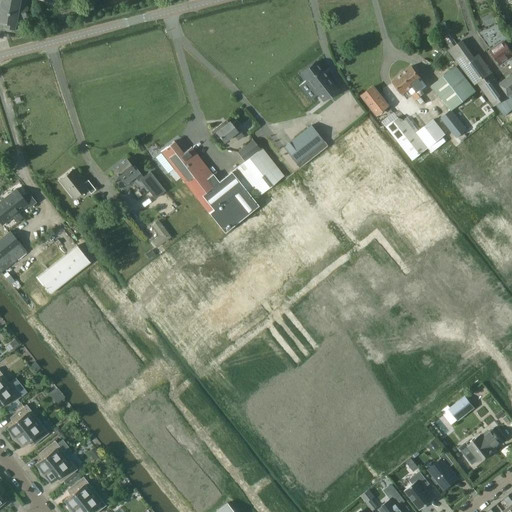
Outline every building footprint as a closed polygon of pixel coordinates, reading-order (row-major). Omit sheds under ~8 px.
[(24,0),(1,0),(1,5),(0,5),(0,20),(6,22),(5,26),(13,28),(15,17),(24,19),(25,15),(25,12),(26,8),(23,7),(24,0)] [(482,18),(485,25),(496,21),(493,14),(482,18)] [(445,22),(438,24),(441,33),(448,31),(445,22)] [(449,33),(441,38),(449,49),(457,44),(449,33)] [(491,51),(501,64),(501,65),(507,60),(511,66),(511,73),(499,83),(479,54),(474,57),(462,40),(457,44),(449,49),(448,50),(475,85),(477,83),(494,106),(496,105),(505,116),(511,109),(511,51),(504,41),(491,51)] [(316,62),(301,73),(307,80),(308,81),(306,82),(311,89),(313,88),(318,94),(323,101),(337,90),(316,62)] [(413,67),(412,67),(411,66),(402,73),(420,97),(424,93),(417,83),(422,79),(417,74),(418,73),(418,72),(418,71),(417,71),(417,70),(416,69),(416,68),(415,68),(415,67),(413,67)] [(431,86),(450,110),(451,111),(476,91),(456,66),(431,86)] [(420,97),(402,73),(392,81),(403,94),(408,90),(416,100),(420,97)] [(373,87),(362,95),(377,114),(388,105),(373,87)] [(466,130),(451,111),(450,110),(440,118),(456,138),(466,130)] [(386,127),(412,160),(428,148),(416,132),(405,118),(404,120),(398,117),(386,127)] [(431,152),(449,138),(433,119),(416,132),(428,148),(431,152)] [(211,132),(217,140),(219,138),(223,143),(233,135),(237,141),(243,137),(237,129),(240,126),(236,121),(231,125),(229,123),(223,127),(221,124),(211,132)] [(283,147),(300,168),(328,145),(311,125),(283,147)] [(260,149),(253,139),(237,152),(245,161),(260,149)] [(213,174),(192,147),(183,154),(174,141),(162,151),(225,232),(259,206),(232,172),(219,181),(213,174)] [(235,168),(247,183),(258,197),(284,176),(262,148),(260,149),(245,161),(235,168)] [(121,180),(122,180),(126,185),(136,177),(139,181),(140,180),(143,177),(134,165),(132,166),(126,159),(113,169),(121,180)] [(89,193),(94,189),(87,179),(82,183),(71,169),(58,179),(72,197),(85,187),(89,193)] [(143,177),(140,180),(155,199),(165,191),(150,171),(143,177)] [(18,190),(0,204),(0,221),(1,223),(11,215),(16,222),(23,217),(17,210),(20,207),(22,209),(28,204),(29,206),(36,202),(28,191),(22,196),(18,190)] [(152,241),(157,247),(170,237),(158,221),(157,222),(156,222),(155,222),(154,223),(154,224),(153,224),(152,225),(160,236),(152,241)] [(0,261),(21,245),(10,231),(0,238),(0,261)] [(50,294),(90,262),(77,245),(37,277),(50,294)] [(150,250),(146,253),(149,259),(154,255),(150,250)] [(16,337),(8,343),(14,350),(21,344),(16,337)] [(0,389),(9,383),(0,371),(0,389)] [(0,404),(2,403),(5,408),(2,410),(3,410),(21,396),(21,395),(20,396),(9,383),(0,389),(0,404)] [(473,407),(465,397),(449,409),(457,419),(473,407)] [(12,439),(37,419),(26,405),(28,404),(27,404),(9,418),(9,419),(12,417),(16,421),(7,427),(10,431),(9,431),(12,439)] [(502,410),(495,415),(498,419),(505,414),(502,410)] [(48,432),(37,419),(12,439),(19,443),(22,446),(30,439),(34,444),(31,446),(50,432),(49,432),(48,432)] [(473,452),(467,457),(472,464),(479,459),(480,461),(492,451),(491,448),(501,441),(492,430),(482,437),(480,435),(468,444),(467,445),(473,452)] [(41,475),(66,455),(55,441),(56,440),(38,454),(38,455),(41,453),(44,457),(36,464),(39,467),(38,467),(41,475)] [(434,440),(429,445),(434,451),(440,447),(434,440)] [(95,446),(87,452),(95,461),(102,455),(95,446)] [(453,463),(444,452),(439,456),(441,459),(428,469),(433,476),(432,477),(436,484),(438,482),(444,489),(457,478),(449,467),(453,463)] [(77,474),(75,471),(78,468),(77,468),(66,455),(41,475),(47,479),(48,479),(50,482),(59,475),(62,480),(59,482),(60,483),(63,480),(66,483),(77,474)] [(417,507),(420,510),(433,499),(424,487),(429,483),(419,471),(409,479),(413,483),(404,490),(417,507)] [(69,511),(94,491),(84,477),(85,476),(84,476),(66,490),(66,491),(69,489),(73,493),(64,500),(67,503),(66,503),(69,511)] [(368,490),(360,495),(366,503),(371,498),(374,497),(368,490)] [(403,511),(398,506),(402,502),(393,490),(388,494),(391,498),(378,508),(381,511),(403,511)] [(87,511),(96,511),(107,504),(106,504),(105,505),(94,491),(69,511),(71,511),(86,511),(87,511)] [(509,507),(503,511),(511,511),(511,505),(505,497),(502,500),(503,499),(509,507)] [(234,511),(227,503),(215,511),(234,511)]
